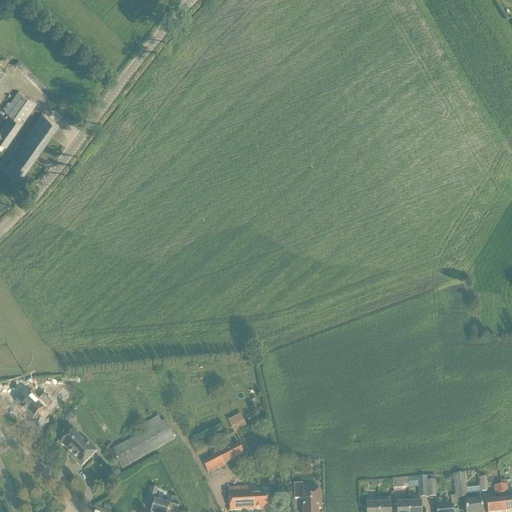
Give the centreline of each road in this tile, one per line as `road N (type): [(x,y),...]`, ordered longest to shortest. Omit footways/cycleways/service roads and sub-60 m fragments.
road 1 (unclassified): [(0,238),(188,0)]
road 2 (residential): [(202,511),(184,470),(113,382)]
